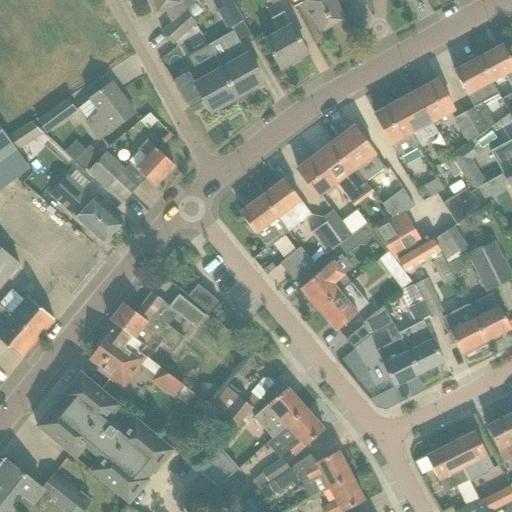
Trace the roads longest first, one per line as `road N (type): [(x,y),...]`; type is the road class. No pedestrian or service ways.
road 1 (unclassified): [(213,179),(282,124),(506,0)]
road 2 (residential): [(384,435),(184,204)]
road 3 (unclassified): [(0,424),(184,204)]
road 4 (residential): [(213,179),(113,0)]
road 5 (residential): [(384,435),(511,372)]
